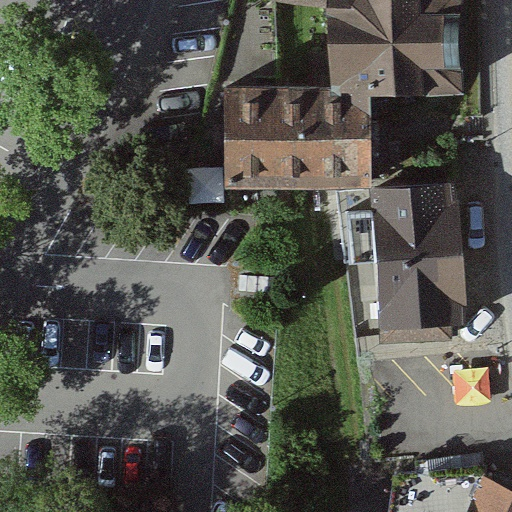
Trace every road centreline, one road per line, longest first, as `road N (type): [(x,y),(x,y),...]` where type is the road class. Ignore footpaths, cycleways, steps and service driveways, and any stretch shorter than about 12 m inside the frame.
road 1 (residential): [(127,0),(43,208),(0,283)]
road 2 (unknown): [(360,475),(450,411),(511,397)]
